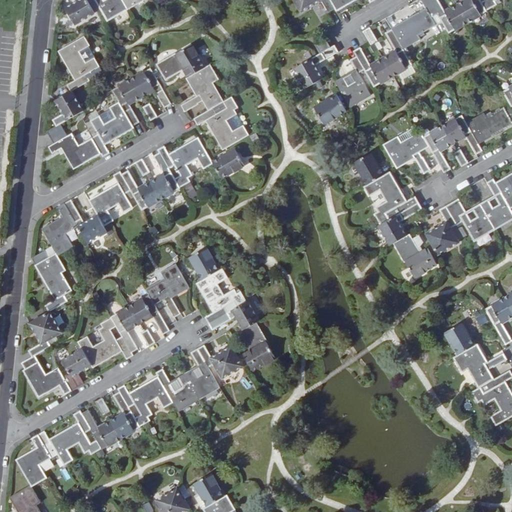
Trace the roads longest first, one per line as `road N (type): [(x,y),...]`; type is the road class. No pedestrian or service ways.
road 1 (residential): [(194,332),(0,440)]
road 2 (residential): [(45,0),(21,214)]
road 3 (residential): [(21,214),(0,414)]
road 4 (residential): [(176,121),(161,137),(21,214)]
